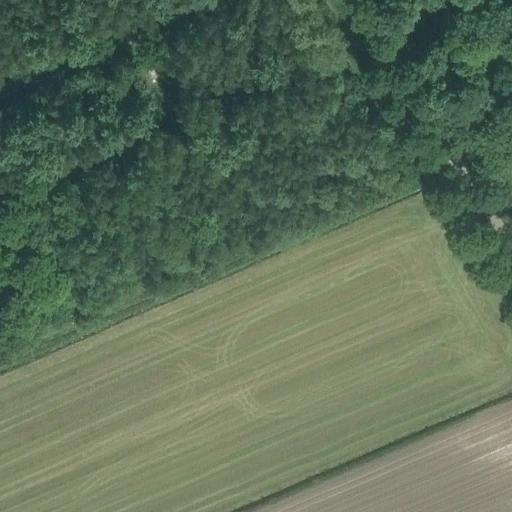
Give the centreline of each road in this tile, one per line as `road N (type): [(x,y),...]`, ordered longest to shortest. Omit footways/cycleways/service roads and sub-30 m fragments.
road 1 (unclassified): [(511,243),(354,0)]
road 2 (track): [(203,0),(0,92)]
